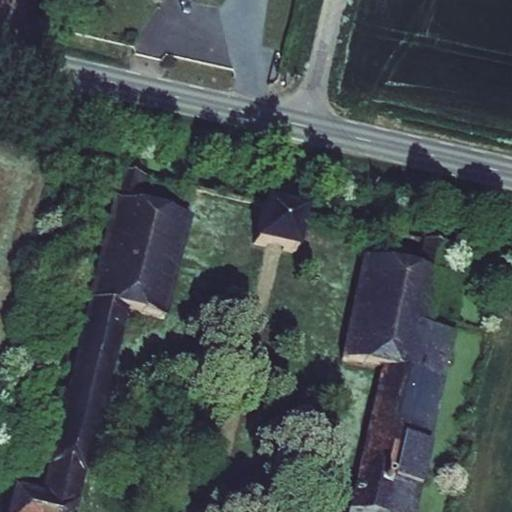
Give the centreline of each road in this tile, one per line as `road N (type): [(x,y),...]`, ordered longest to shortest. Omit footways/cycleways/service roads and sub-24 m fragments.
road 1 (tertiary): [(306,127),(0,57)]
road 2 (tertiary): [(511,174),(306,127)]
road 3 (residential): [(334,0),(306,127)]
